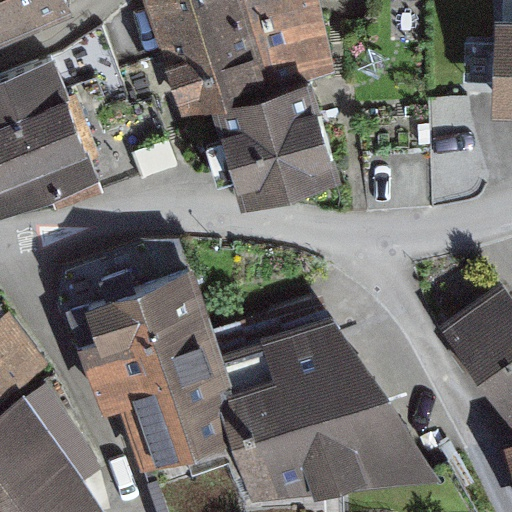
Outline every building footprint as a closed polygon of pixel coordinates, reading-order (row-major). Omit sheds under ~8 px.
[(0,0),(0,43),(71,12),(65,0),(0,0)] [(314,0),(149,0),(187,111),(222,101),(249,194),(339,168),(312,72),(330,65),(314,0)] [(511,6),(503,6),(499,114),(511,114),(511,6)] [(0,228),(75,201),(36,90),(0,102),(0,228)] [(134,155),(142,178),(175,167),(166,143),(134,155)] [(201,252),(94,284),(93,338),(112,387),(129,382),(148,452),(235,424),(260,484),(447,462),(333,278),(225,311),(201,252)] [(511,287),(500,272),(456,305),(511,379),(511,287)] [(0,511),(97,511),(119,498),(42,379),(64,365),(18,294),(0,304),(0,511)]
